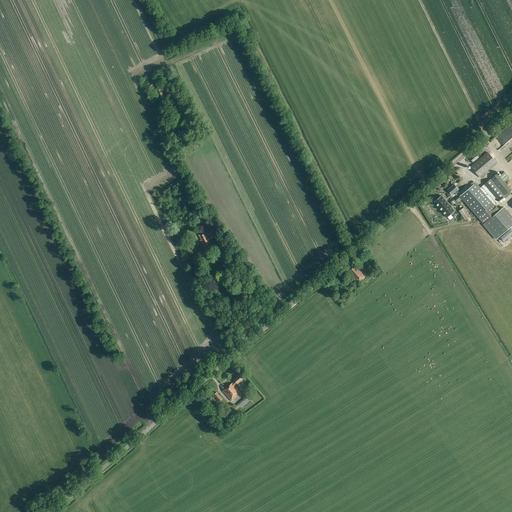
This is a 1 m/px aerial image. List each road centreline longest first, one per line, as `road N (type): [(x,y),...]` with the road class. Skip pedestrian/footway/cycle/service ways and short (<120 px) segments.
road 1 (unclassified): [(51,511),(511,114)]
road 2 (track): [(143,0),(159,33),(175,40),(226,16),(239,19),(350,239)]
